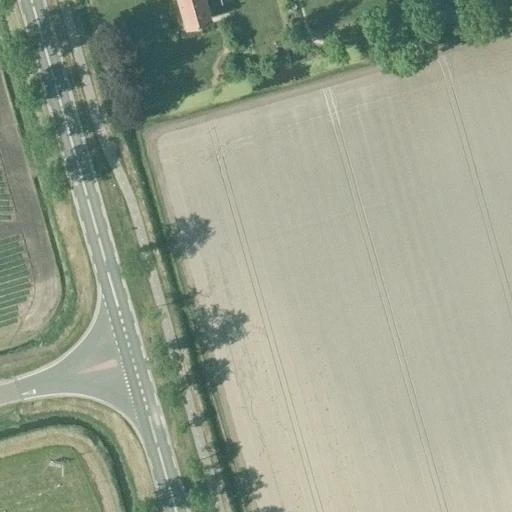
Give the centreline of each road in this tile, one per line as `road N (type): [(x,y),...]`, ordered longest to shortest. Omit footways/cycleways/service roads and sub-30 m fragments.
road 1 (secondary): [(126,344),(29,0)]
road 2 (secondary): [(174,511),(135,374)]
